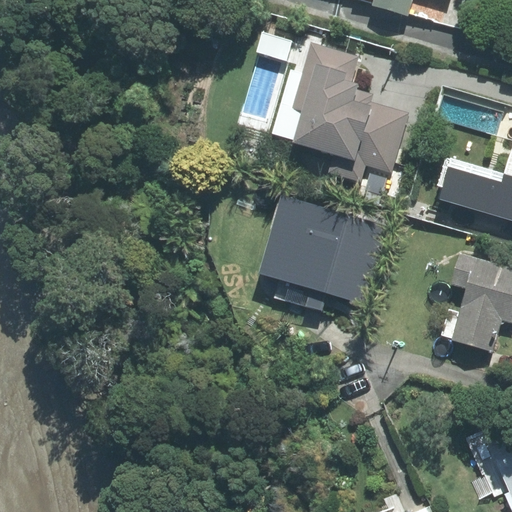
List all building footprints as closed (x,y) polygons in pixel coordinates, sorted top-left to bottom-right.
[(447,0),(372,0),(370,7),(403,16),(407,0),(439,0),(447,2),(447,0)] [(289,48),(259,39),(253,60),(283,69),(289,48)] [(299,159),(387,181),(405,109),(345,95),(353,62),(305,50),(292,105),(300,107),(287,156),(299,159)] [(489,105),(447,93),(440,116),(483,128),(489,105)] [(511,183),(499,228),(511,231),(511,183)] [(389,225),(274,191),(249,275),(364,309),(389,225)] [(511,264),(478,253),(448,339),(496,356),(511,310),(511,264)] [(511,495),(511,441),(492,449),(511,495)] [(400,511),(390,500),(376,511),(400,511)]
